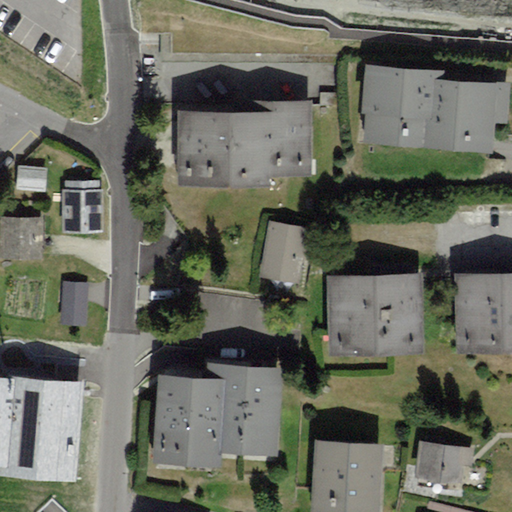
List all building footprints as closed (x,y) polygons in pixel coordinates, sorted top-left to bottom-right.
[(511,0),(367,0),(511,13),(511,0)] [(171,53),(305,54),(305,43),(171,14),(171,53)] [(423,73),(353,69),(346,146),(486,155),(492,86),(423,82),(423,73)] [(238,117),(163,116),(162,186),(301,186),(298,106),(237,106),(238,117)] [(19,162),(18,185),(46,186),(48,164),(19,162)] [(88,231),(89,187),(56,186),(56,231),(88,231)] [(29,223),(0,223),(0,262),(31,261),(29,223)] [(295,284),(303,237),(266,231),(259,278),(295,284)] [(511,357),(511,278),(444,281),(443,351),(509,349),(509,358),(511,357)] [(414,282),(320,284),(321,352),(416,350),(414,282)] [(77,328),(80,287),(57,285),(54,326),(77,328)] [(148,378),(141,460),(204,466),(206,450),(269,454),(278,378),(191,371),(190,382),(148,378)] [(61,394),(0,385),(0,458),(52,465),(61,394)] [(469,449),(415,443),(409,477),(453,482),(455,465),(467,466),(469,449)] [(370,510),(374,450),(302,445),(298,505),(370,510)]
